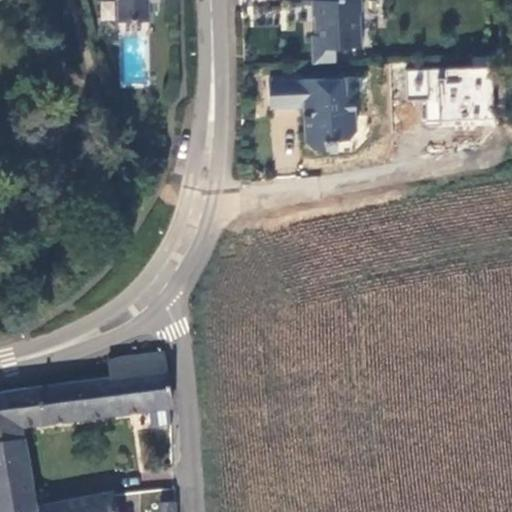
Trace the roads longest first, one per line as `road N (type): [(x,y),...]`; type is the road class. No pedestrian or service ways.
road 1 (track): [(504,121),(502,157),(195,215)]
road 2 (tertiary): [(154,290),(195,215),(210,132),(209,0)]
road 3 (unclassified): [(154,290),(185,362),(196,511)]
road 4 (tertiary): [(0,364),(98,332),(154,290)]
